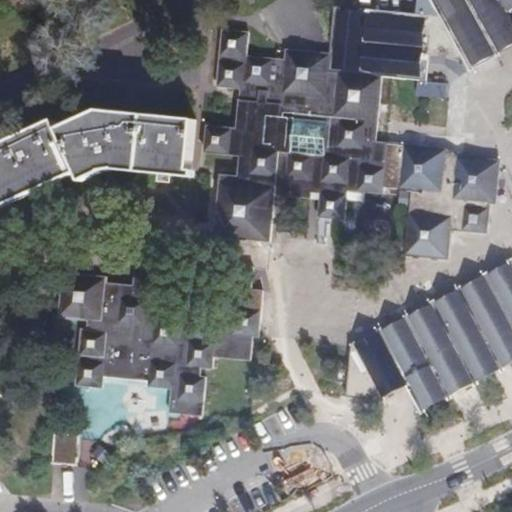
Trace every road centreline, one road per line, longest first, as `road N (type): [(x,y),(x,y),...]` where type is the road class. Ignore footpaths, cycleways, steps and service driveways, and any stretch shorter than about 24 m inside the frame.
road 1 (residential): [(0,104),(220,0)]
road 2 (tertiary): [(511,447),(399,496)]
